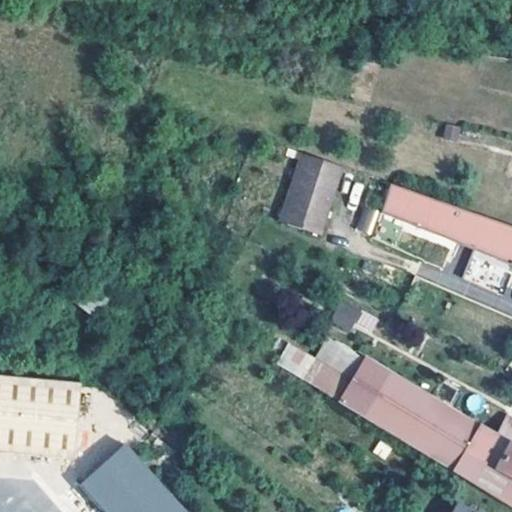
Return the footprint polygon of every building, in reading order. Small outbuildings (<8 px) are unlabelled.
[(343,164),(303,150),(281,217),(320,230),(343,164)] [(379,216),(412,228),(455,243),(457,237),(467,206),(391,180),(379,216)] [(511,221),(467,206),(457,237),(510,257),(511,253),(511,221)] [(499,293),(510,265),(472,250),(461,278),(499,293)] [(355,303),(343,296),(334,312),(346,319),(355,303)] [(363,307),(355,303),(346,319),(354,323),(363,307)] [(367,385),(319,357),(305,381),(315,388),(364,417),(393,369),(381,362),(367,385)] [(364,417),(450,468),(477,417),(393,369),(364,417)] [(0,457),(70,465),(77,384),(0,376),(0,457)] [(511,412),(507,409),(496,428),(497,428),(510,436),(511,436),(511,412)] [(477,417),(450,468),(511,504),(511,436),(510,436),(503,450),(497,461),(484,454),(490,442),(497,428),(496,428),(477,417)] [(497,461),(503,450),(510,436),(497,428),(490,442),(484,454),(497,461)] [(179,511),(132,459),(107,456),(72,487),(94,511),(179,511)]
